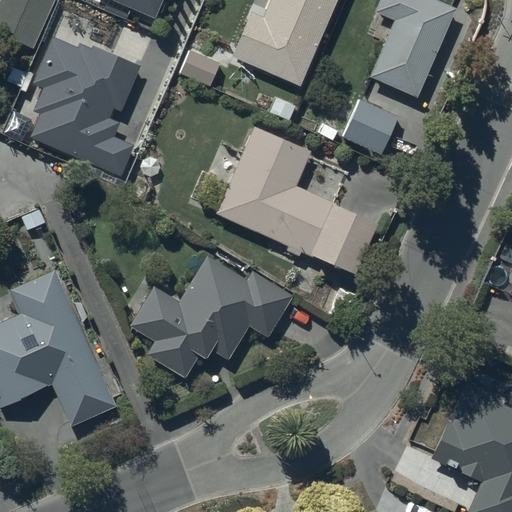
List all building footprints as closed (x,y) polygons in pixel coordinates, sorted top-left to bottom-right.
[(0,0),(0,38),(32,52),(55,0),(0,0)] [(108,0),(155,19),(162,0),(108,0)] [(340,0),(271,0),(264,18),(249,12),(228,61),(301,92),(340,0)] [(456,11),(431,0),(382,0),(375,16),(394,24),(370,80),(417,100),(456,11)] [(121,115),(141,68),(79,42),(77,47),(52,36),(31,86),(42,90),(33,113),(41,116),(32,138),(119,174),(129,150),(110,142),(117,125),(110,122),(114,112),(121,115)] [(221,65),(188,53),(179,77),(212,89),(221,65)] [(397,118),(360,101),(342,139),(380,156),(397,118)] [(311,154),(251,129),(213,218),(358,280),(382,226),(296,189),(311,154)] [(294,298),(252,272),(246,282),(204,257),(179,300),(154,285),(129,328),(155,343),(147,356),(185,378),(198,357),(208,362),(213,354),(230,364),(250,331),(268,342),(294,298)] [(54,271),(9,291),(20,318),(0,326),(0,412),(50,391),(68,432),(116,411),(54,271)] [(511,511),(511,410),(501,405),(503,400),(464,383),(429,461),(480,484),(467,511),(511,511)]
